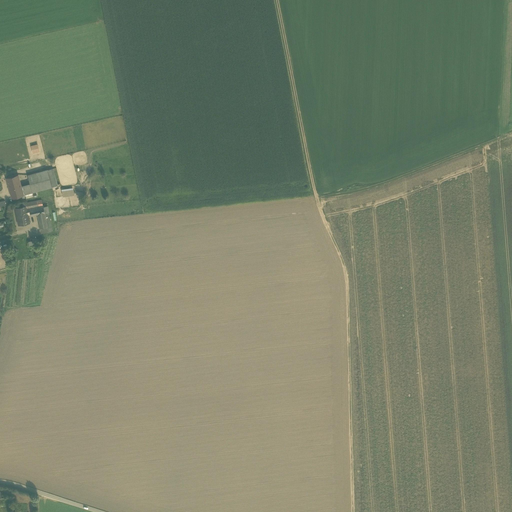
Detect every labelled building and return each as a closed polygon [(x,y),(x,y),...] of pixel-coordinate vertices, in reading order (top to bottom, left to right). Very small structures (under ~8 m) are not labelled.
[(37,143),(30,145),(32,153),(39,151),(37,143)] [(53,168),(47,170),(51,187),(57,186),(53,168)] [(31,192),(51,187),(47,170),(27,175),(29,183),(31,192)] [(6,177),(11,197),(22,194),(20,186),(17,174),(6,177)] [(22,194),(31,192),(29,183),(20,186),(22,194)] [(37,214),(40,228),(47,227),(43,207),(43,205),(31,207),(30,203),(26,204),(26,206),(28,215),(30,214),(31,216),(37,214)] [(26,206),(23,206),(15,208),(18,225),(30,223),(28,215),(26,206)] [(48,206),(43,207),(47,227),(48,231),(52,230),(48,206)]
